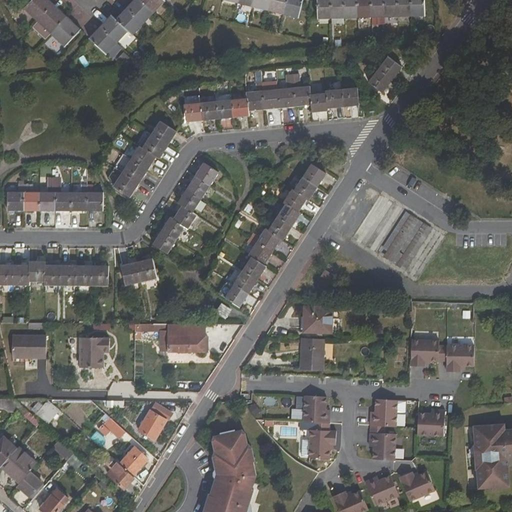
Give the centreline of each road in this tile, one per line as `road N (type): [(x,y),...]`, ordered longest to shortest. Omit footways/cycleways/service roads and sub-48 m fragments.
road 1 (residential): [(0,237),(133,233),(202,143),(334,131),(378,140)]
road 2 (residential): [(135,511),(359,168)]
road 3 (residential): [(378,140),(483,0)]
road 4 (residential): [(511,226),(452,226),(359,168)]
